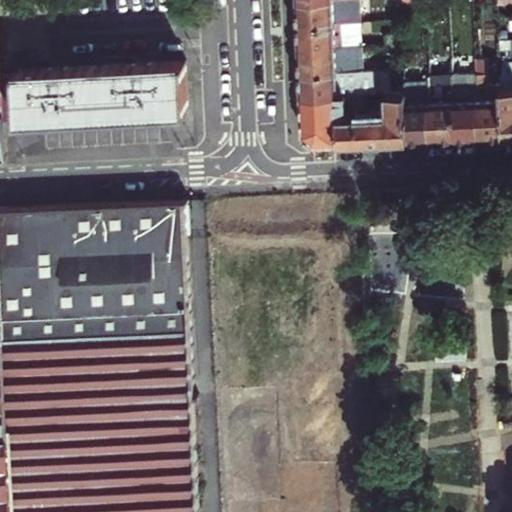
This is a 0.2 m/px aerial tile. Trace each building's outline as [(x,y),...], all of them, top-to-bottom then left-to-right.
[(361,0),(298,0),(299,12),(299,23),(336,22),(335,11),(362,10),(361,0)] [(336,22),(299,23),(300,37),(300,47),(362,46),(361,22),(336,22)] [(511,30),(501,31),(501,40),(511,39),(511,30)] [(404,44),(404,35),(387,36),(387,45),(404,44)] [(511,39),(501,40),(502,49),(511,48),(511,39)] [(404,44),(387,45),(388,54),(405,54),(404,44)] [(300,58),(301,72),(338,70),(364,69),(362,46),(300,47),(300,58)] [(189,110),(186,62),(121,65),(37,70),(15,71),(18,118),(189,110)] [(502,62),(503,79),(511,79),(511,62),(502,62)] [(405,68),(388,68),(388,78),(406,78),(405,68)] [(302,82),(302,96),(346,95),(364,94),(363,81),(338,81),(338,70),(301,72),(302,82)] [(478,74),(481,136),(493,136),(506,135),(504,99),(490,99),(489,73),(478,74)] [(470,137),(481,136),(478,74),(468,74),(469,100),(456,101),(457,137),(470,137)] [(424,139),(433,138),(431,102),(430,81),(430,76),(417,77),(418,103),(407,103),(408,140),(424,139)] [(511,87),(503,88),(504,99),(506,135),(511,134),(511,87)] [(407,93),(388,93),(389,110),(373,110),(372,108),(367,108),(368,116),(358,117),(359,142),(380,141),(408,140),(407,103),(407,93)] [(346,95),(302,96),(303,103),(304,133),(308,137),(316,144),(359,142),(358,117),(339,118),(338,101),(347,100),(346,95)] [(457,137),(456,101),(431,102),(433,138),(445,138),(457,137)] [(368,116),(367,108),(358,108),(358,117),(368,116)] [(0,206),(0,511),(197,511),(194,439),(182,198),(0,206)]
